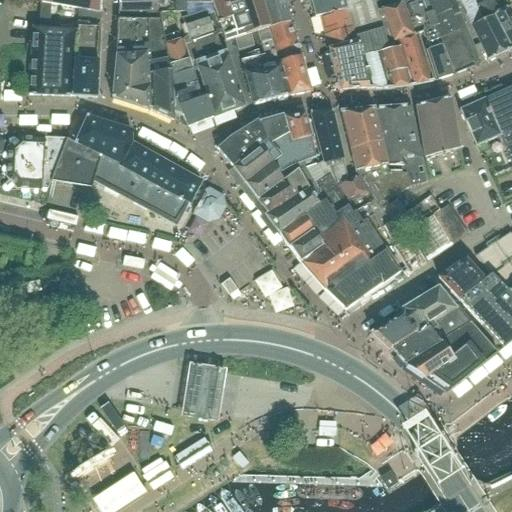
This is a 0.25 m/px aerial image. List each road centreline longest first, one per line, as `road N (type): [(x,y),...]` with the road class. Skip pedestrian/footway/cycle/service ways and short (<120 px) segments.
road 1 (unclassified): [(126,511),(245,435),(361,401),(370,389)]
road 2 (residential): [(346,333),(285,274),(216,177),(188,154)]
road 3 (residential): [(0,221),(165,261),(184,273),(198,300)]
road 4 (residential): [(346,333),(511,219)]
road 5 (residential): [(511,59),(446,88),(322,103)]
road 6 (residential): [(322,103),(231,122),(188,154)]
road 7 (primary): [(332,365),(268,345),(201,342)]
road 8 (primary): [(82,388),(132,360),(201,342)]
road 9 (primary): [(9,486),(82,388)]
road 10 (residential): [(410,424),(454,407),(511,362)]
